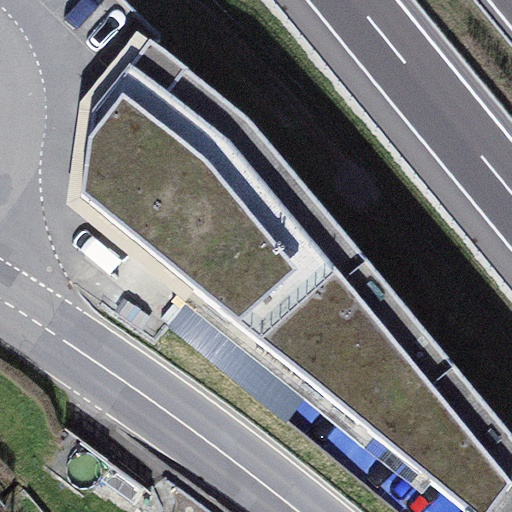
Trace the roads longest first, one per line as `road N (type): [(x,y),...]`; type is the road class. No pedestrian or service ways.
road 1 (primary): [(295,511),(0,300)]
road 2 (motorway): [(339,0),(511,206)]
